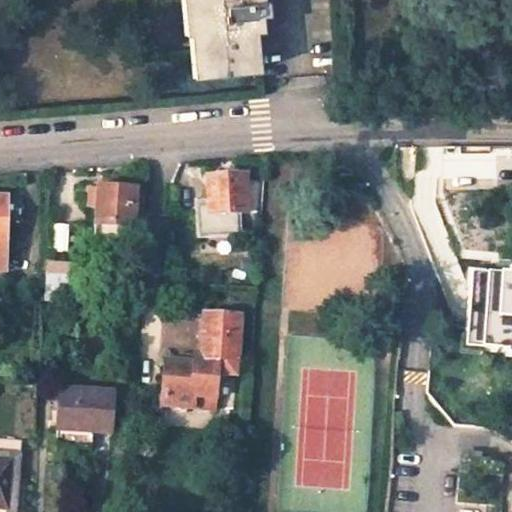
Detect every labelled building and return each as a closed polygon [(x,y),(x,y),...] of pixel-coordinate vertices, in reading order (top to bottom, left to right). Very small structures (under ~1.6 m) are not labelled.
[(247,10),(257,9),(268,9),(268,4),(267,0),(191,0),(192,28),(200,27),(202,70),(260,68),(257,26),(249,26),(247,10)] [(247,10),(249,26),(257,26),(257,9),(247,10)] [(245,172),(206,173),(206,202),(196,202),(196,231),(236,231),(235,210),(246,210),(245,172)] [(89,186),(87,208),(95,209),(97,186),(89,186)] [(97,186),(95,209),(94,238),(131,240),(134,188),(97,186)] [(143,189),(134,188),(131,240),(140,240),(143,189)] [(79,266),(47,266),(45,298),(77,299),(79,266)] [(511,270),(506,270),(506,276),(467,273),(462,351),(502,354),(502,357),(511,357),(511,270)] [(199,315),(197,358),(189,358),(185,362),(162,361),(160,405),(189,406),(190,395),(213,396),(214,373),(234,374),(236,316),(199,315)] [(447,374),(427,373),(425,394),(451,428),(472,429),(473,408),(447,374)] [(54,428),(107,431),(110,390),(56,387),(54,428)] [(189,406),(212,407),(213,396),(190,395),(189,406)] [(0,451),(0,459),(9,461),(5,509),(4,511),(14,511),(20,453),(0,451)] [(9,461),(0,459),(0,508),(5,509),(9,461)]
